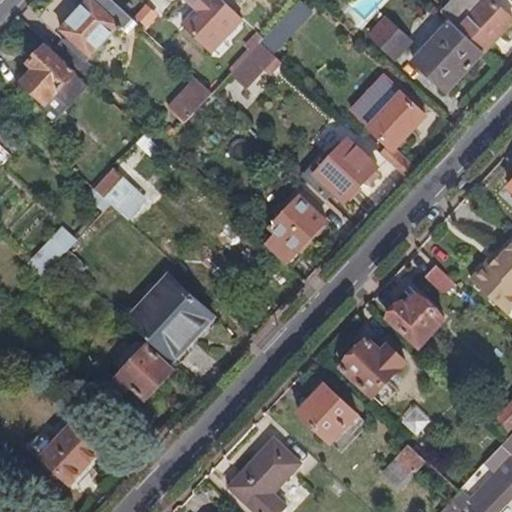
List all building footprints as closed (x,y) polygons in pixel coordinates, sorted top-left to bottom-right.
[(86,62),(118,28),(127,36),(137,26),(108,0),(89,0),(60,32),(71,41),(67,45),(62,40),(53,50),(90,85),(99,74),(86,62)] [(237,15),(220,0),(185,0),(198,11),(183,27),(212,53),(240,22),(235,17),(237,15)] [(449,20),(468,1),(466,0),(444,0),(437,8),(449,20)] [(485,53),(511,25),(486,3),(460,31),(485,53)] [(276,58),(314,16),(301,5),(281,27),(280,25),(262,45),(276,58)] [(157,18),(146,7),(137,17),(148,27),(157,18)] [(448,94),(485,53),(460,31),(451,22),(414,62),(448,94)] [(396,58),(410,44),(390,25),(376,40),(396,58)] [(233,73),(260,44),(264,40),(256,33),(244,45),(248,48),(230,69),(233,73)] [(233,73),(232,75),(247,89),(262,72),(267,77),(281,63),(276,58),(262,45),(260,44),(233,73)] [(89,89),(45,47),(28,65),(34,71),(22,83),(60,119),(89,89)] [(191,118),(212,96),(197,81),(176,104),(191,118)] [(394,151),(424,119),(399,96),(367,130),(387,148),(380,155),(403,177),(412,168),(394,151)] [(133,174),(157,147),(147,137),(122,165),(133,174)] [(346,202),(376,169),(353,148),(341,160),(332,151),(323,161),(332,170),(314,189),(325,199),(333,191),(346,202)] [(95,192),(110,206),(128,186),(113,173),(95,192)] [(122,217),(141,195),(130,184),(128,186),(110,206),(111,207),(122,217)] [(153,220),(164,208),(152,198),(142,209),(153,220)] [(286,266),(326,224),(299,198),(270,229),(277,236),(266,248),(286,266)] [(43,278),(60,259),(68,251),(77,241),(63,228),(29,265),(43,278)] [(511,236),(498,252),(502,255),(490,268),(487,264),(471,282),(503,311),(511,300),(511,236)] [(88,268),(68,251),(60,259),(80,277),(88,268)] [(490,268),(502,255),(498,252),(487,264),(490,268)] [(454,283),(435,266),(425,278),(443,294),(454,283)] [(173,363),(213,318),(168,277),(128,321),(173,363)] [(417,348),(444,321),(417,296),(406,308),(401,304),(387,319),(417,348)] [(507,315),(511,309),(511,300),(503,311),(507,315)] [(372,398),(401,366),(384,351),(381,354),(367,341),(341,369),(372,398)] [(146,404),(175,371),(146,344),(106,387),(119,399),(129,389),(146,404)] [(358,416),(325,386),(298,415),(331,446),(358,416)] [(511,431),(509,429),(511,426),(511,402),(499,416),(496,413),(490,419),(510,438),(511,435),(511,431)] [(418,437),(432,421),(413,403),(398,418),(418,437)] [(70,485),(100,453),(71,426),(41,458),(70,485)] [(511,435),(510,438),(500,448),(510,458),(511,458),(511,435)] [(270,491),(294,465),(272,444),(231,488),(256,511),(276,511),(284,504),(270,491)] [(400,491),(426,462),(409,447),(382,475),(400,491)] [(511,458),(510,458),(469,502),(459,492),(449,503),(457,511),(497,511),(511,496),(511,458)] [(436,490),(444,482),(434,473),(427,481),(436,490)] [(457,511),(449,503),(440,511),(457,511)]
